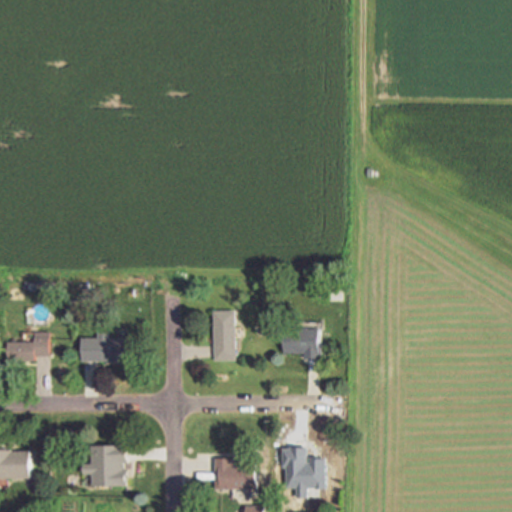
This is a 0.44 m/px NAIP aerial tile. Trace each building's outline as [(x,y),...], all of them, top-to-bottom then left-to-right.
[(321,286),(329,286),(329,295),(321,295),(321,286)] [(216,312),(238,312),(238,361),(216,361),(216,312)] [(286,330),(286,355),(306,354),(306,360),(322,359),(321,330),(286,330)] [(10,343),(10,362),(36,362),(36,357),(51,357),(50,332),(36,333),(36,343),(10,343)] [(84,362),(84,339),(100,339),(100,333),(112,333),(112,339),(133,339),(133,362),(84,362)] [(94,486),(131,485),(130,470),(127,470),(127,464),(130,464),(130,446),(93,447),(93,465),(86,465),(86,475),(94,475),(94,486)] [(0,478),(0,449),(15,449),(15,452),(32,452),(33,478),(0,478)] [(223,490),(223,481),(219,481),(219,459),(236,458),(236,464),(261,464),(261,490),(223,490)]
